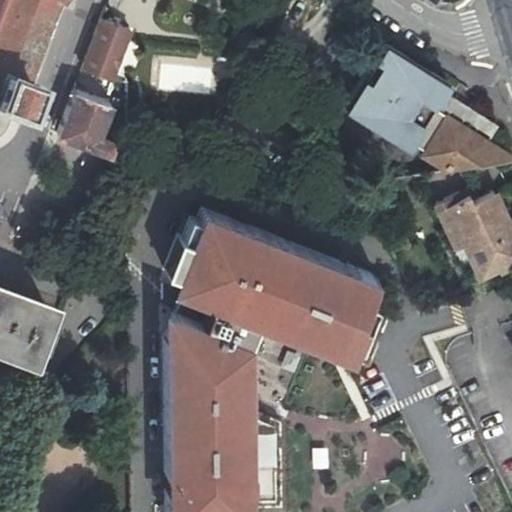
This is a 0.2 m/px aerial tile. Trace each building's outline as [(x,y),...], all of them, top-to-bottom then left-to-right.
[(0,0),(0,111),(10,115),(52,0),(0,0)] [(80,67),(107,77),(126,27),(99,17),(80,67)] [(249,60),(263,38),(247,28),(233,51),(249,60)] [(431,103),(446,78),(382,38),(343,102),(407,142),(431,103)] [(84,71),(78,89),(109,100),(115,81),(84,71)] [(73,89),(65,109),(56,134),(107,149),(112,131),(98,126),(107,102),(73,89)] [(503,152),(431,103),(408,139),(423,149),(420,153),(444,168),(511,159),(502,153),(503,152)] [(436,207),(456,241),(464,236),(482,267),(502,256),(504,261),(511,256),(511,228),(488,186),(468,198),(464,191),(462,192),(436,207)] [(433,202),(436,207),(462,192),(459,187),(433,202)] [(164,511),(248,511),(249,502),(279,501),(278,417),(248,405),(247,337),(254,317),(366,361),(387,307),(375,273),(200,205),(188,236),(176,231),(162,267),(186,276),(181,289),(185,290),(177,310),(173,308),(164,332),(162,332),(163,467),(173,467),(173,482),(164,482),(164,511)] [(0,286),(0,357),(23,366),(46,304),(0,286)] [(369,470),(401,469),(400,434),(367,436),(369,470)] [(313,467),(329,467),(329,447),(313,446),(313,467)] [(173,482),(173,467),(163,467),(164,482),(173,482)]
